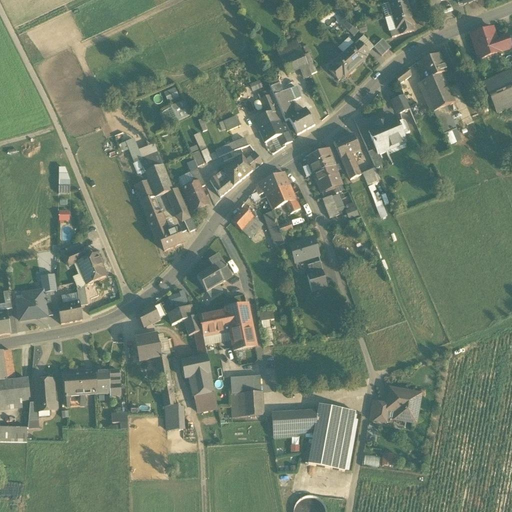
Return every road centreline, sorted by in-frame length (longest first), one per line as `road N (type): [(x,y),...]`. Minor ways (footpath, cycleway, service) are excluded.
road 1 (unclassified): [(289,154),(372,374),(348,511)]
road 2 (unclassified): [(289,154),(228,204),(152,295),(97,324),(0,344)]
road 3 (track): [(0,10),(131,307)]
road 4 (unclassified): [(438,36),(289,154)]
